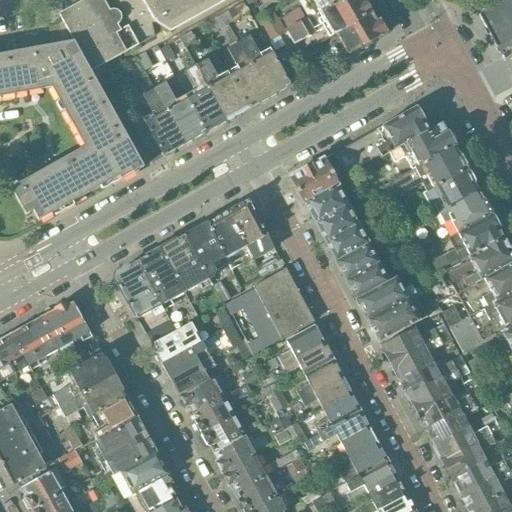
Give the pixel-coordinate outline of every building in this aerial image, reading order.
[(48,30),(49,32),(51,46),(74,42),(90,72),(154,36),(151,24),(154,22),(153,20),(141,0),(86,0),(77,5),(58,16),(61,23),(48,30)] [(170,33),(226,2),(225,0),(141,0),(153,20),(154,22),(170,33)] [(372,15),(371,14),(363,0),(343,0),(315,17),(307,21),(286,34),(293,47),(322,29),(328,39),(336,35),(372,15)] [(305,0),(315,17),(343,0),(305,0)] [(479,16),(499,53),(501,52),(500,51),(508,47),(508,48),(511,46),(511,0),(483,0),(474,5),(480,16),(479,16)] [(238,19),(233,9),(222,15),(228,25),(238,19)] [(272,11),(257,20),(269,43),(279,37),(285,34),(272,11)] [(210,22),(216,32),(228,25),(222,15),(210,22)] [(336,35),(347,55),(387,33),(379,19),(376,21),(372,15),(336,35)] [(196,42),(191,32),(180,38),(185,47),(196,42)] [(269,98),(283,90),(290,87),(269,50),(260,56),(249,37),(238,44),(269,98)] [(279,37),(269,43),(274,51),(284,45),(279,37)] [(101,191),(143,168),(90,72),(74,42),(51,46),(0,55),(0,98),(51,89),(84,148),(10,189),(25,216),(33,212),(38,222),(53,214),(55,217),(74,206),(73,203),(100,188),(101,191)] [(247,110),(269,98),(238,44),(227,50),(236,68),(227,73),(247,110)] [(168,47),(161,51),(167,61),(174,58),(168,47)] [(145,54),(137,58),(144,72),(152,68),(145,54)] [(306,78),(294,57),(282,64),(293,85),(306,78)] [(226,122),(247,110),(227,73),(217,79),(207,61),(196,67),(226,122)] [(206,134),(226,122),(196,67),(185,73),(195,91),(185,97),(206,134)] [(184,145),(206,134),(185,97),(175,102),(165,84),(154,90),(184,145)] [(153,115),(142,120),(163,157),(165,156),(184,145),(154,90),(143,96),(153,115)] [(410,112),(376,131),(331,155),(344,179),(388,154),(428,132),(424,126),(425,125),(418,113),(412,115),(410,112)] [(455,148),(447,133),(442,136),(438,127),(428,132),(388,154),(393,165),(404,159),(412,172),(455,148)] [(455,148),(412,172),(407,175),(384,188),(390,199),(392,201),(422,184),(427,193),(467,171),(455,148)] [(323,160),(297,174),(293,176),(292,183),(303,204),(337,186),(323,160)] [(467,171),(427,193),(422,196),(430,210),(434,218),(439,216),(479,194),(467,171)] [(303,204),(314,224),(348,206),(337,186),(303,204)] [(491,216),(479,194),(439,216),(446,229),(451,237),(448,239),(448,240),(491,216)] [(244,204),(227,213),(253,260),(273,249),(250,206),(244,204)] [(314,224),(324,244),(359,225),(348,206),(314,224)] [(227,213),(205,225),(225,260),(246,248),(227,213)] [(503,239),(491,216),(448,240),(454,250),(432,263),(438,274),(503,239)] [(205,225),(184,237),(208,281),(212,279),(214,273),(228,265),(205,225)] [(324,244),(335,263),(369,244),(359,225),(324,244)] [(184,237),(160,250),(185,294),(208,281),(184,237)] [(438,274),(438,275),(424,282),(417,268),(403,275),(414,295),(422,311),(511,263),(511,254),(503,239),(438,274)] [(380,263),(369,244),(335,263),(345,282),(380,263)] [(161,307),(185,294),(160,250),(137,263),(161,307)] [(277,257),(256,269),(261,278),(262,279),(283,268),(277,257)] [(403,275),(416,267),(412,259),(394,269),(398,275),(402,273),(403,275)] [(137,320),(161,307),(137,263),(117,274),(115,281),(137,320)] [(389,280),(380,263),(345,282),(355,301),(389,280)] [(511,293),(511,263),(422,311),(426,318),(439,311),(447,326),(477,312),(511,293)] [(284,270),(264,281),(253,288),(255,291),(247,295),(267,334),(248,344),(254,355),(313,323),(284,270)] [(402,273),(398,275),(389,280),(355,301),(366,321),(414,295),(403,275),(402,273)] [(228,301),(220,283),(212,287),(216,294),(214,295),(219,305),(228,301)] [(205,299),(214,295),(216,294),(212,287),(202,292),(205,299)] [(511,328),(511,293),(477,312),(447,326),(463,357),(497,337),(502,334),(511,328)] [(378,343),(426,318),(422,311),(414,295),(366,321),(374,337),(378,343)] [(58,351),(89,334),(73,304),(68,307),(65,303),(53,310),(54,312),(41,319),(58,351)] [(223,309),(214,314),(223,330),(231,325),(223,309)] [(28,367),(58,351),(41,319),(11,336),(28,367)] [(169,322),(146,335),(152,346),(175,333),(169,322)] [(231,348),(234,347),(234,346),(241,342),(231,325),(223,330),(223,331),(222,331),(231,348)] [(380,347),(389,364),(447,333),(443,325),(419,338),(414,328),(380,347)] [(191,326),(176,334),(152,347),(161,364),(200,342),(196,334),(191,326)] [(324,344),(315,327),(286,343),(290,351),(264,365),(268,373),(281,366),(282,367),(324,344)] [(511,328),(502,334),(511,352),(511,328)] [(389,364),(398,380),(432,361),(428,354),(441,347),(452,341),(447,333),(389,364)] [(0,382),(28,367),(11,336),(0,341),(0,382)] [(245,341),(241,343),(241,342),(234,346),(234,347),(242,361),(253,355),(245,341)] [(161,364),(171,381),(200,365),(195,356),(205,350),(200,342),(161,364)] [(333,361),(324,344),(282,367),(286,376),(299,369),(304,377),(333,361)] [(98,349),(89,354),(93,360),(101,356),(98,349)] [(74,385),(47,400),(53,411),(58,408),(114,378),(101,356),(93,360),(69,374),(74,385)] [(398,380),(407,396),(464,365),(460,358),(437,370),(432,361),(398,380)] [(210,359),(200,365),(171,381),(179,396),(208,380),(204,373),(214,367),(210,359)] [(479,359),(469,365),(474,375),(485,369),(479,359)] [(342,378),(333,361),(304,377),(309,386),(296,393),(300,401),(342,378)] [(407,396),(415,413),(450,394),(446,386),(458,379),(469,374),(464,365),(407,396)] [(491,379),(485,369),(474,375),(480,385),(491,379)] [(252,372),(241,378),(245,385),(256,380),(252,372)] [(273,377),(260,384),(267,398),(278,391),(278,390),(279,390),(273,377)] [(114,378),(58,408),(64,419),(87,407),(92,416),(125,398),(114,378)] [(213,378),(208,380),(179,396),(186,409),(188,408),(192,414),(224,397),(213,378)] [(351,395),(342,378),(300,401),(305,409),(318,403),(322,411),(351,395)] [(194,423),(201,435),(234,417),(229,406),(250,395),(245,386),(224,397),(192,414),(196,422),(194,423)] [(415,413),(424,429),(483,398),(479,390),(468,396),(454,403),(450,394),(415,413)] [(275,413),(287,407),(278,391),(267,398),(275,413)] [(361,412),(351,395),(322,411),(327,420),(314,426),(318,435),(361,412)] [(137,420),(125,398),(92,416),(91,417),(98,430),(92,434),(96,442),(137,420)] [(424,429),(433,446),(468,427),(464,420),(476,412),(487,406),(483,398),(424,429)] [(0,452),(28,438),(10,406),(0,411),(0,452)] [(369,428),(361,412),(318,435),(319,436),(302,445),(306,452),(323,443),(336,436),(340,444),(369,428)] [(433,446),(442,462),(500,431),(491,415),(480,421),(485,430),(472,436),(468,427),(433,446)] [(44,428),(38,416),(30,420),(37,432),(44,428)] [(245,436),(234,417),(201,435),(208,448),(210,447),(214,454),(245,436)] [(96,442),(93,443),(98,452),(93,455),(98,463),(146,436),(137,420),(96,442)] [(258,421),(247,428),(250,434),(262,428),(258,421)] [(309,421),(299,426),(305,439),(315,434),(315,433),(309,421)] [(305,441),(297,424),(285,430),(285,431),(290,441),(294,447),(305,441)] [(378,445),(369,428),(340,444),(345,453),(332,460),(331,460),(315,469),(319,477),(336,468),(378,445)] [(273,437),(278,447),(290,441),(285,431),(273,437)] [(442,462),(451,478),(485,460),(481,452),(504,440),(500,431),(442,462)] [(89,435),(70,445),(74,453),(75,452),(76,453),(93,444),(89,435)] [(156,454),(146,436),(98,463),(102,472),(108,469),(109,471),(92,480),(95,486),(112,477),(113,478),(156,454)] [(256,456),(245,436),(214,454),(218,461),(216,462),(223,474),(256,456)] [(0,452),(0,461),(14,485),(45,468),(28,438),(0,452)] [(388,462),(378,445),(336,468),(345,485),(388,462)] [(82,465),(76,453),(75,452),(74,453),(57,461),(64,474),(82,465)] [(296,452),(268,465),(272,474),(291,464),(300,460),(296,452)] [(168,475),(156,454),(113,478),(118,489),(124,500),(134,494),(168,475)] [(267,476),(256,456),(223,474),(230,487),(232,486),(236,493),(267,476)] [(451,478),(460,495),(511,466),(511,456),(490,469),(485,460),(451,478)] [(300,460),(291,464),(295,473),(304,469),(300,460)] [(388,462),(345,485),(350,494),(346,496),(350,504),(367,495),(396,479),(388,462)] [(511,466),(460,495),(468,511),(503,493),(499,485),(511,477),(511,466)] [(22,502),(27,510),(31,509),(32,510),(67,491),(56,469),(20,489),(25,498),(22,502)] [(338,474),(326,480),(331,488),(342,481),(338,474)] [(134,494),(144,511),(149,511),(175,498),(169,486),(173,484),(168,475),(134,494)] [(238,501),(243,511),(247,511),(278,495),(284,492),(277,480),(271,483),(267,476),(236,493),(240,500),(238,501)] [(375,511),(406,496),(396,479),(367,495),(372,504),(359,511),(375,511)] [(32,511),(78,511),(79,511),(67,491),(32,510),(33,511),(32,511)] [(316,491),(301,500),(304,507),(320,498),(316,491)] [(329,493),(321,498),(329,511),(335,511),(339,510),(329,493)] [(468,511),(504,511),(511,508),(511,498),(508,501),(503,493),(468,511)] [(247,511),(287,511),(278,495),(247,511)] [(414,511),(406,496),(375,511),(414,511)] [(149,511),(188,511),(186,508),(182,509),(175,498),(149,511)] [(320,499),(312,504),(316,511),(325,507),(320,499)]
